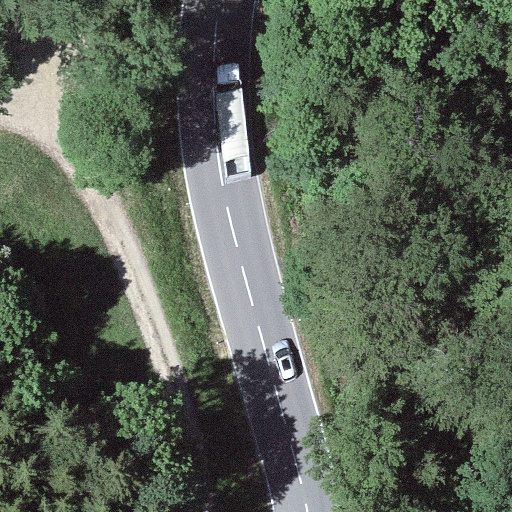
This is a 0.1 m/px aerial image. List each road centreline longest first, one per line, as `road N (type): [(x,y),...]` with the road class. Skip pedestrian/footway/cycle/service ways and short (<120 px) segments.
road 1 (secondary): [(309,511),(225,190),(216,65),(223,0)]
road 2 (track): [(200,511),(177,394),(97,189),(17,57),(0,66)]
